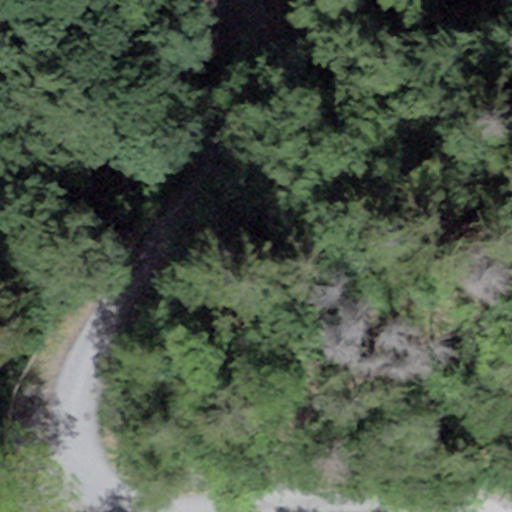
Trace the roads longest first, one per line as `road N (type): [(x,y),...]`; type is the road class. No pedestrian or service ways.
road 1 (unclassified): [(235,0),(237,95),(215,165),(65,385),(60,409),(70,480),(92,511)]
road 2 (unclassified): [(248,511),(284,499),(380,498),(482,511)]
